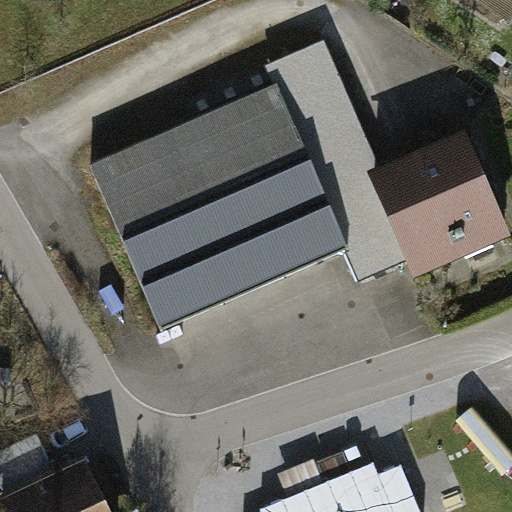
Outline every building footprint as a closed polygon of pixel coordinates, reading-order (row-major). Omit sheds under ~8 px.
[(511,0),(464,0),(507,27),(511,18),(511,0)] [(382,169),(325,42),(186,103),(194,120),(90,167),(163,331),(349,249),(351,253),(346,255),(359,285),(408,263),(369,175),(382,169)] [(417,282),(511,240),(511,230),(468,132),(382,169),(369,175),(408,263),(417,282)] [(421,511),(405,469),(391,474),(378,479),(374,471),(356,478),(347,457),(281,483),(290,505),(273,511),(421,511)] [(0,511),(112,511),(86,458),(0,498),(0,511)]
